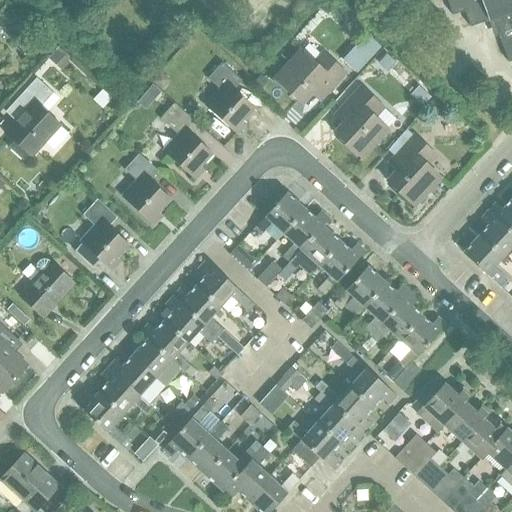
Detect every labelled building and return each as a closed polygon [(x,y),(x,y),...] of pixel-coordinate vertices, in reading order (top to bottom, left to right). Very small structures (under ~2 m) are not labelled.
[(511,0),(450,0),(454,13),(468,9),(472,24),(489,20),(504,34),(511,59),(511,58),(511,0)] [(370,32),(346,56),(360,69),(384,46),(370,32)] [(398,71),(404,62),(386,50),(380,59),(398,71)] [(326,95),(346,74),(325,55),(315,65),(302,52),(276,81),(299,102),(315,85),(326,95)] [(238,127),(254,109),(233,90),(242,81),(222,64),(208,79),(219,90),(204,107),(237,137),(242,131),(238,127)] [(20,118),(5,134),(13,141),(9,146),(25,160),(29,156),(30,157),(45,141),(59,125),(60,125),(40,107),(53,94),(36,78),(9,108),(20,118)] [(152,104),(166,89),(157,81),(143,96),(152,104)] [(96,98),(108,107),(117,94),(105,86),(96,98)] [(348,145),(362,158),(388,131),(374,118),(383,108),(363,89),(343,110),(354,120),(338,137),(347,146),(348,145)] [(197,171),(212,155),(192,136),(200,127),(175,104),(161,119),(178,136),(163,152),(195,182),(201,175),(197,171)] [(407,169),(392,185),(415,206),(441,178),(428,166),(436,157),(416,138),(397,159),(407,169)] [(155,217),(171,200),(151,182),(159,173),(139,155),(124,171),(136,182),(121,198),(154,227),(159,221),(155,217)] [(10,189),(0,179),(0,191),(1,190),(5,194),(10,189)] [(272,225),(283,235),(306,212),(286,194),(253,230),(261,237),(272,225)] [(93,268),(100,261),(112,272),(117,267),(113,263),(129,246),(109,227),(117,218),(97,200),(83,216),(94,227),(80,242),(81,244),(75,251),(93,268)] [(495,204),(489,211),(511,232),(511,201),(511,200),(502,210),(495,204)] [(487,227),(479,236),(503,258),(511,248),(511,232),(489,211),(481,220),(487,227)] [(282,257),(289,263),(323,228),(330,220),(321,212),(314,220),(306,212),(283,235),(294,245),(282,257)] [(308,257),(319,267),(340,243),(323,228),(289,263),(296,269),(308,257)] [(55,239),(64,247),(70,240),(61,232),(55,239)] [(503,258),(479,236),(462,254),(500,289),(507,281),(493,269),(503,258)] [(340,243),(319,267),(330,277),(318,290),(325,297),(365,253),(357,245),(350,252),(340,243)] [(230,255),(249,272),(257,263),(238,246),(230,255)] [(37,271),(41,275),(20,297),(44,318),(53,309),(51,307),(72,283),(51,263),(47,260),(43,259),(39,260),(37,264),(36,267),(37,271)] [(205,276),(196,286),(221,308),(231,297),(249,314),(255,307),(206,262),(198,270),(205,276)] [(257,279),(266,288),(283,270),(273,262),(257,279)] [(353,298),(364,309),(386,284),(368,268),(334,305),(341,311),(353,298)] [(363,332),(370,338),(410,294),(402,286),(395,293),(386,284),(364,309),(375,319),(363,332)] [(181,290),(174,298),(217,339),(223,332),(210,320),(221,308),(196,286),(187,296),(181,290)] [(389,331),(400,341),(422,317),(412,308),(418,301),(410,294),(370,338),(377,344),(389,331)] [(172,312),(164,321),(188,344),(198,333),(211,345),(217,339),(174,298),(166,306),(172,312)] [(12,304),(7,310),(24,326),(30,320),(12,304)] [(302,320),(311,329),(325,314),(316,305),(302,320)] [(6,311),(0,317),(0,321),(19,338),(27,329),(6,311)] [(422,317),(400,341),(411,351),(399,364),(406,370),(394,384),(402,391),(420,371),(413,364),(418,359),(419,358),(447,328),(437,319),(431,325),(422,317)] [(141,335),(147,340),(180,370),(184,373),(185,373),(191,377),(195,372),(177,356),(188,344),(164,321),(155,331),(149,325),(141,335)] [(0,390),(3,393),(27,366),(10,351),(18,342),(0,325),(0,390)] [(147,340),(131,357),(164,387),(180,370),(147,340)] [(117,361),(109,369),(148,405),(164,387),(131,357),(123,366),(117,361)] [(359,377),(349,388),(374,410),(383,401),(389,406),(397,398),(352,358),(346,365),(359,377)] [(205,366),(198,376),(209,384),(216,374),(205,366)] [(307,381),(292,368),(276,385),(290,398),(307,381)] [(108,383),(100,392),(123,415),(134,404),(147,415),(153,409),(148,405),(109,369),(102,377),(108,383)] [(314,388),(320,394),(364,434),(372,425),(366,419),(374,410),(349,388),(339,400),(320,382),(314,388)] [(444,424),(444,425),(464,404),(469,397),(463,391),(456,398),(443,386),(418,414),(437,433),(444,424)] [(123,415),(100,392),(82,411),(120,446),(126,439),(113,427),(123,415)] [(267,395),(259,404),(271,414),(279,406),(280,404),(268,394),(267,395)] [(327,412),(317,424),(341,446),(350,436),(356,442),(364,434),(320,394),(314,400),(327,412)] [(444,425),(462,441),(481,421),(488,414),(481,408),(475,414),(464,404),(444,425)] [(250,405),(240,417),(249,425),(260,414),(250,405)] [(178,452),(188,461),(210,436),(209,436),(221,423),(210,413),(203,407),(163,451),(172,459),(178,452)] [(481,458),(487,452),(506,431),(499,424),(492,431),(481,421),(462,441),(481,458)] [(188,461),(206,477),(227,453),(216,443),(228,430),(221,423),(209,436),(210,436),(188,461)] [(301,442),(319,459),(331,470),(339,461),(333,456),(341,446),(317,424),(307,435),(294,423),(287,430),(301,442)] [(487,452),(506,468),(511,461),(511,435),(506,431),(487,452)] [(136,451),(147,462),(163,445),(152,435),(136,451)] [(394,459),(404,468),(426,444),(416,435),(394,459)] [(311,469),(319,459),(301,442),(292,452),(311,469)] [(404,468),(414,477),(430,459),(436,454),(426,444),(404,468)] [(206,477),(224,493),(257,456),(250,449),(238,462),(227,453),(206,477)] [(238,493),(248,502),(269,478),(258,468),(270,455),(263,449),(257,456),(224,493),(232,500),(238,493)] [(1,480),(35,511),(58,486),(24,455),(1,480)] [(414,477),(423,485),(439,467),(430,459),(414,477)] [(500,475),(511,485),(511,461),(506,468),(500,475)] [(423,485),(432,493),(448,475),(439,467),(423,485)] [(432,493),(441,502),(463,478),(453,469),(448,475),(432,493)] [(269,478),(248,502),(259,511),(271,511),(299,481),(292,475),(280,488),(269,478)] [(441,502),(451,511),(467,493),(473,487),(463,478),(441,502)] [(451,511),(452,511),(465,511),(476,501),(467,493),(451,511)] [(465,511),(482,511),(485,509),(476,501),(465,511)]
